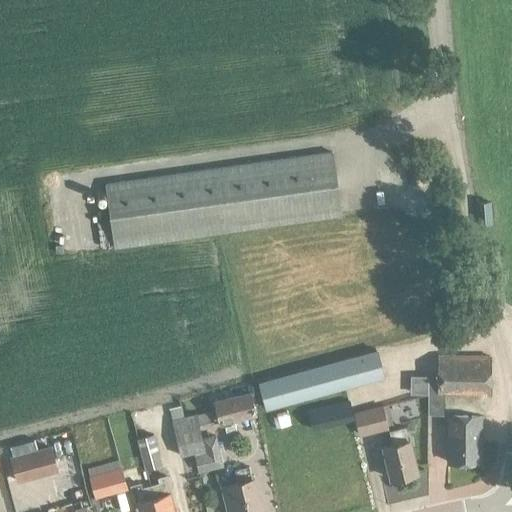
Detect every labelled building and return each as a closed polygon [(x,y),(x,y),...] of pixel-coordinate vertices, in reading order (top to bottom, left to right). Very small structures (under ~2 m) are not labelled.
[(330,155),(101,189),(109,246),(338,213),(330,155)] [(492,201),(476,202),(477,224),(493,223),(492,201)] [(97,262),(115,256),(111,246),(93,252),(97,262)] [(375,349),(259,382),(267,410),(383,378),(375,349)] [(428,379),(428,414),(448,414),(447,461),(482,461),(482,414),(484,414),(484,397),(489,397),(489,355),(437,355),(437,379),(428,379)] [(251,390),(213,400),(219,424),(257,414),(251,390)] [(312,430),(354,420),(349,404),(308,414),(312,430)] [(383,405),(353,411),(359,436),(388,429),(383,405)] [(205,449),(197,417),(196,413),(171,419),(180,455),(205,449)] [(258,423),(223,426),(224,436),(259,432),(258,423)] [(392,444),(409,440),(405,426),(389,430),(392,444)] [(154,433),(136,438),(143,461),(160,456),(154,433)] [(409,440),(392,444),(382,447),(390,478),(417,471),(409,440)] [(49,446),(10,457),(16,478),(55,467),(49,446)] [(217,448),(194,454),(194,455),(198,472),(221,466),(217,448)] [(237,482),(253,479),(249,465),(234,468),(237,482)] [(121,466),(89,476),(96,497),(127,488),(121,466)] [(139,483),(128,486),(134,506),(137,505),(136,504),(168,495),(170,494),(165,476),(156,478),(157,484),(141,488),(139,483)] [(253,479),(237,482),(223,486),(229,511),(253,511),(261,510),(253,479)] [(98,509),(132,504),(131,495),(97,499),(98,509)] [(172,511),(168,495),(136,504),(137,505),(138,511),(172,511)]
